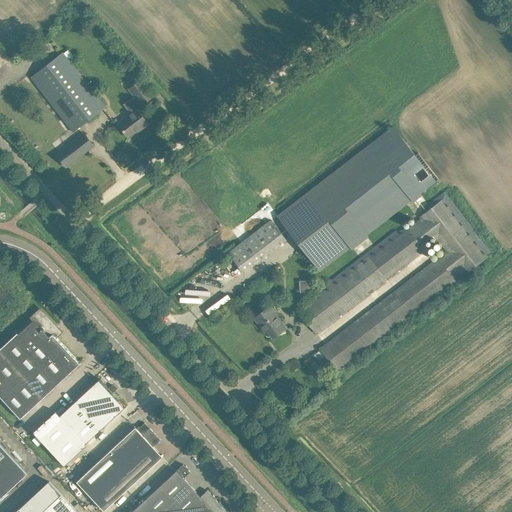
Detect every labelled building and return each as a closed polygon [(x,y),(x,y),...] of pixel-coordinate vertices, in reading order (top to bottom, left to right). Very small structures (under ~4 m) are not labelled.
[(99,97),(72,62),(76,59),(69,49),(64,53),(64,52),(31,78),(73,132),(106,106),(105,106),(108,104),(102,95),(99,97)] [(141,104),(153,96),(141,80),(129,88),(141,104)] [(148,123),(142,115),(137,109),(118,123),(128,137),(141,127),(142,128),(148,123)] [(319,269),(436,180),(393,124),(276,214),(319,269)] [(66,167),(94,145),(84,133),(57,154),(66,167)] [(340,371),(414,313),(456,281),(455,280),(466,270),(468,272),(489,256),(444,198),(419,216),(421,219),(370,256),(300,310),(318,333),(388,279),(429,248),(425,243),(434,236),(446,251),(396,290),(322,348),(340,371)] [(271,219),(228,252),(244,273),(287,240),(271,219)] [(310,296),(309,279),(299,280),(299,296),(310,296)] [(273,338),(281,332),(288,327),(271,305),(254,318),(261,327),(263,326),(273,338)] [(17,333),(0,348),(0,396),(21,418),(80,363),(53,334),(54,334),(52,327),(54,325),(40,309),(16,332),(17,333)] [(86,443),(127,405),(127,404),(127,405),(114,391),(113,393),(109,388),(110,387),(102,378),(102,377),(60,415),(56,411),(33,432),(64,466),(87,445),(86,443)] [(144,424),(145,423),(145,422),(140,427),(139,426),(137,428),(135,427),(106,454),(133,484),(163,456),(153,446),(161,439),(150,428),(148,429),(144,424)] [(0,497),(28,472),(0,442),(0,497)] [(104,511),(133,484),(106,454),(77,482),(104,511)] [(146,511),(184,478),(177,470),(131,511),(146,511)] [(146,511),(228,511),(228,510),(227,511),(208,490),(201,496),(184,478),(146,511)] [(77,511),(62,494),(42,511),(77,511)]
